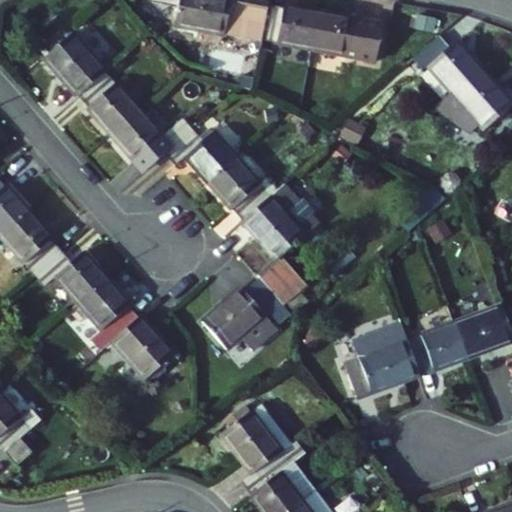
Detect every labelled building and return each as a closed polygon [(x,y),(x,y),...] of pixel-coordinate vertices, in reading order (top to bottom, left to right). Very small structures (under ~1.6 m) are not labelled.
[(273,59),(280,27),(280,22),(192,7),(183,45),(273,62),(273,59)] [(280,27),(273,59),(330,70),(338,33),(297,26),(296,30),(280,27)] [(408,47),(338,33),(330,70),(400,85),(408,47)] [(83,48),(54,72),(87,111),(88,111),(116,87),(83,48)] [(452,60),(425,82),(436,96),(443,91),(464,117),(495,91),(472,64),(462,72),(452,60)] [(95,121),(120,150),(149,126),(116,87),(88,111),(96,121),(95,121)] [(511,140),(511,112),(495,91),(464,117),(496,154),(511,140)] [(149,126),(120,150),(142,177),(169,154),(171,153),(149,126)] [(169,154),(178,165),(206,142),(197,131),(171,153),(169,154)] [(213,150),(206,142),(178,165),(188,176),(197,168),(220,195),(250,170),(226,140),(213,150)] [(283,209),(250,170),(220,195),(242,221),(244,219),(255,232),(283,209)] [(0,185),(0,231),(9,242),(39,217),(15,189),(12,191),(4,182),(0,185)] [(313,215),(297,197),(283,209),(255,232),(253,234),(285,273),(266,288),(292,319),(315,300),(289,269),(329,236),(322,227),(326,225),(316,213),(313,215)] [(62,243),(39,217),(9,242),(42,281),(68,258),(58,246),(62,243)] [(77,268),(68,258),(42,281),(50,290),(60,282),(84,311),(113,286),(89,258),(77,268)] [(135,312),(113,286),(84,311),(117,350),(143,328),(132,315),(135,312)] [(273,327),(249,299),(211,332),(235,359),(273,327)] [(511,318),(466,335),(480,373),(511,361),(511,318)] [(146,326),(143,328),(117,350),(150,389),(179,365),(146,326)] [(480,373),(466,335),(420,352),(432,385),(447,379),(449,384),(480,373)] [(420,352),(355,375),(369,412),(434,389),(432,385),(420,352)] [(0,377),(0,396),(10,389),(0,377)] [(43,429),(10,389),(0,396),(0,438),(1,439),(4,437),(16,451),(37,434),(43,429)] [(298,441),(309,432),(288,405),(277,413),(298,441)] [(298,441),(277,413),(248,436),(280,476),(308,455),(320,446),(309,432),(298,441)] [(49,449),(37,434),(16,451),(29,466),(49,449)] [(317,467),(308,455),(280,476),(267,486),(275,497),(285,511),(316,511),(328,503),(306,475),(317,467)] [(334,511),(328,503),(316,511),(334,511)]
